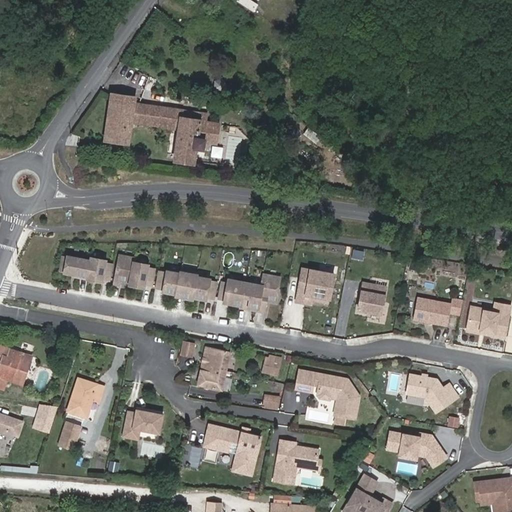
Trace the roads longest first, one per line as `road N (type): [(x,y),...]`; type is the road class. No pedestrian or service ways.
road 1 (residential): [(0,287),(342,355),(400,346),(488,361)]
road 2 (tertiary): [(511,232),(229,194),(50,194)]
road 3 (unclassified): [(149,0),(38,165)]
road 4 (residential): [(0,480),(176,493)]
road 5 (residential): [(0,309),(143,338),(156,355)]
